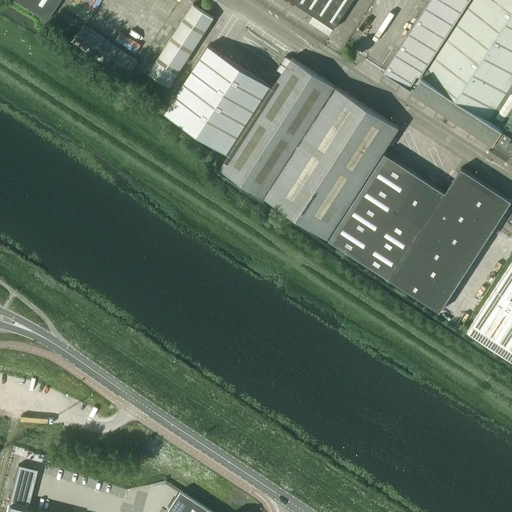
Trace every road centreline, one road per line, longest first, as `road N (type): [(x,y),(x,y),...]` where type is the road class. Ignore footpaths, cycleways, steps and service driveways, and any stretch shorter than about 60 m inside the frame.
road 1 (track): [(0,57),(511,395)]
road 2 (tertiary): [(301,511),(65,351),(0,318)]
road 3 (tertiary): [(511,181),(232,0)]
road 4 (track): [(138,404),(115,426),(95,428),(0,401)]
